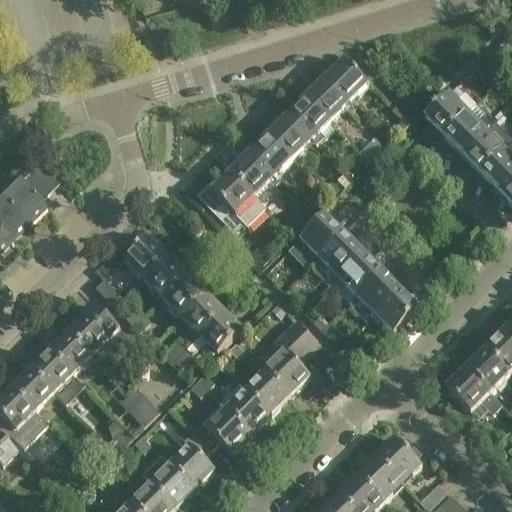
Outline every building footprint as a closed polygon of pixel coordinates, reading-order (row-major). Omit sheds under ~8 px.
[(345,65),(326,84),(351,110),(371,91),(345,65)] [(332,129),(351,110),(326,84),(307,103),(332,129)] [(456,90),(424,122),(444,142),(476,110),(456,90)] [(307,103),(288,121),(313,147),(317,151),(336,133),(332,129),(307,103)] [(476,110),(444,142),(463,161),(496,128),(489,120),(487,122),(476,110)] [(294,166),(313,147),(288,121),(268,140),(294,166)] [(400,139),(408,131),(402,125),(394,132),(400,139)] [(511,143),(496,128),(463,161),(481,180),(511,148),(511,143)] [(275,185),(294,166),(268,140),(249,159),(275,185)] [(374,173),(389,158),(376,144),(361,159),(374,173)] [(511,148),(481,180),(500,199),(511,186),(511,148)] [(275,185),(249,159),(231,177),(256,203),(263,210),(278,195),(275,192),(279,189),(275,185)] [(46,213),(41,208),(51,197),(31,177),(21,187),(17,183),(0,200),(0,202),(28,231),(46,213)] [(267,214),(256,203),(231,177),(212,196),(223,208),(213,217),(235,240),(245,230),(248,233),(267,214)] [(340,195),(332,186),(325,193),(333,201),(340,195)] [(511,186),(500,199),(511,211),(511,186)] [(0,237),(10,248),(28,231),(0,202),(0,237)] [(319,266),(345,240),(326,220),(299,246),(319,266)] [(0,258),(10,248),(0,237),(0,258)] [(331,290),(363,258),(345,240),(319,266),(310,274),(329,293),(331,290)] [(124,266),(144,286),(169,261),(150,241),(124,266)] [(350,309),(382,277),(363,258),(331,290),(350,309)] [(188,279),(169,261),(144,286),(162,304),(188,279)] [(375,322),(401,296),(382,277),(350,309),(349,310),(349,316),(355,322),(361,322),(368,329),(375,322)] [(181,323),(206,298),(188,279),(162,304),(181,323)] [(105,285),(96,294),(112,310),(121,301),(105,285)] [(393,341),(420,316),(401,296),(375,322),(393,341)] [(206,298),(181,323),(199,342),(225,317),(206,298)] [(280,324),(286,318),(277,310),(272,315),(280,324)] [(130,363),(139,354),(96,311),(68,339),(93,364),(112,345),(130,363)] [(133,332),(144,322),(136,315),(126,325),(133,332)] [(206,348),(218,361),(244,336),(225,317),(199,342),(187,354),(193,361),(206,348)] [(151,329),(144,322),(133,332),(141,339),(151,329)] [(300,371),(320,352),(297,328),(276,349),(285,358),(266,377),(291,403),(311,383),(300,371)] [(486,354),(511,380),(511,379),(511,341),(506,335),(486,354)] [(74,383),(93,364),(68,339),(49,357),(74,383)] [(171,370),(187,354),(178,346),(162,361),(171,370)] [(229,356),(239,366),(246,359),(236,349),(229,356)] [(171,370),(179,378),(195,362),(193,361),(187,354),(171,370)] [(491,399),(511,380),(486,354),(466,373),(491,399)] [(55,401),(74,383),(49,357),(30,376),(55,401)] [(503,411),(491,399),(466,373),(446,393),(472,419),(482,409),(494,421),(503,411)] [(36,420),(55,401),(30,376),(11,395),(36,420)] [(272,422),(291,403),(266,377),(247,396),(272,422)] [(208,397),(215,390),(205,380),(198,387),(208,397)] [(198,387),(191,394),(201,404),(208,397),(198,387)] [(222,410),(253,441),(272,422),(247,396),(240,389),(221,408),(222,410)] [(144,402),(136,394),(129,401),(120,410),(128,418),(144,402)] [(0,421),(17,438),(36,420),(11,395),(0,405),(0,421)] [(152,410),(144,402),(128,418),(136,426),(152,410)] [(160,419),(152,410),(136,426),(144,434),(160,419)] [(212,457),(221,448),(233,460),(253,441),(222,410),(194,438),(212,457)] [(0,456),(5,460),(13,452),(11,449),(0,437),(0,456)] [(204,465),(212,457),(194,438),(186,446),(191,452),(171,471),(197,497),(216,477),(204,465)] [(144,459),(152,452),(142,442),(135,450),(144,459)] [(396,444),(376,464),(404,492),(424,472),(396,444)] [(113,445),(105,453),(115,463),(123,455),(113,445)] [(417,464),(423,458),(414,449),(408,456),(417,464)] [(98,460),(108,470),(115,463),(105,453),(98,460)] [(152,490),(173,511),(180,511),(197,497),(171,471),(163,463),(143,481),(152,490)] [(386,510),(404,492),(376,464),(358,482),(386,510)] [(113,491),(120,483),(110,473),(103,481),(113,491)] [(358,482),(339,501),(350,511),(383,511),(386,510),(358,482)] [(135,511),(173,511),(152,490),(133,509),(135,511)] [(435,511),(448,499),(440,490),(420,509),(423,511),(435,511)] [(451,500),(439,511),(458,511),(460,510),(451,500)] [(65,511),(67,510),(57,501),(45,511),(65,511)] [(350,511),(339,501),(327,511),(350,511)]
